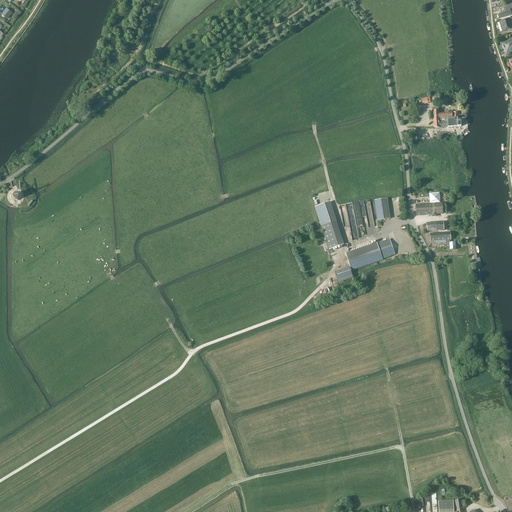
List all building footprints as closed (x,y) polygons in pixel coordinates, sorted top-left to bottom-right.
[(510,11),(510,9),(511,8),(511,3),(503,6),(504,11),(507,10),(508,12),(510,11)] [(7,8),(1,15),(4,17),(6,15),(9,17),(13,13),(7,8)] [(511,25),(510,18),(499,22),(502,32),(508,30),(509,33),(511,32),(511,25)] [(511,39),(506,42),(506,43),(502,45),(506,54),(511,51),(511,39)] [(430,102),(429,97),(421,99),(421,100),(416,101),(417,106),(430,102)] [(434,128),(439,128),(439,120),(457,119),(457,113),(439,114),(438,109),(433,109),(434,128)] [(457,122),(457,119),(439,120),(439,128),(461,127),(461,122),(457,122)] [(17,193),(16,193),(13,193),(11,196),(11,199),(14,202),(17,201),(20,199),(19,195),(17,193)] [(439,194),(430,195),(430,204),(440,204),(439,194)] [(390,219),(387,199),(375,201),(378,221),(390,219)] [(344,245),(329,203),(315,207),(330,250),(344,245)] [(417,216),(432,215),(432,217),(437,217),(437,215),(443,215),(442,204),(416,206),(417,216)] [(443,231),(443,223),(427,224),(428,232),(442,231),(443,231)] [(450,233),(430,234),(430,242),(436,241),(436,244),(446,243),(446,241),(451,240),(450,233)] [(390,240),(346,255),(351,270),(395,254),(390,240)] [(350,268),(335,273),(339,283),(353,278),(350,268)] [(455,501),(457,511),(463,511),(461,499),(455,500),(455,501)] [(454,511),(454,501),(439,502),(439,511),(454,511)]
